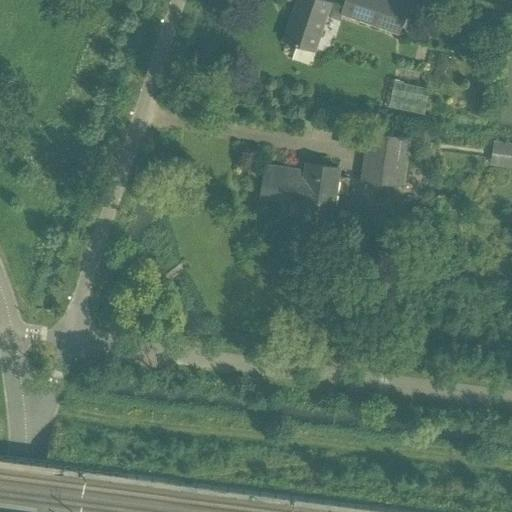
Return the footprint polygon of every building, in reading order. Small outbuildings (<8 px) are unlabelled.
[(321,0),(296,0),(291,16),(283,40),(296,44),(291,59),(308,65),(314,50),(330,3),(321,0)] [(345,0),(341,15),(398,34),(408,4),(397,0),(345,0)] [(422,62),(430,64),(433,53),(426,51),(422,62)] [(388,107),(424,115),(429,89),(393,81),(388,107)] [(213,101),(223,103),(224,93),(214,92),(213,101)] [(368,132),(361,180),(400,186),(407,138),(368,132)] [(511,164),(511,139),(495,137),(491,162),(511,164)] [(261,196),(301,202),(299,217),(330,222),(338,168),(307,164),(305,174),(299,173),(299,171),(266,166),(261,196)]
